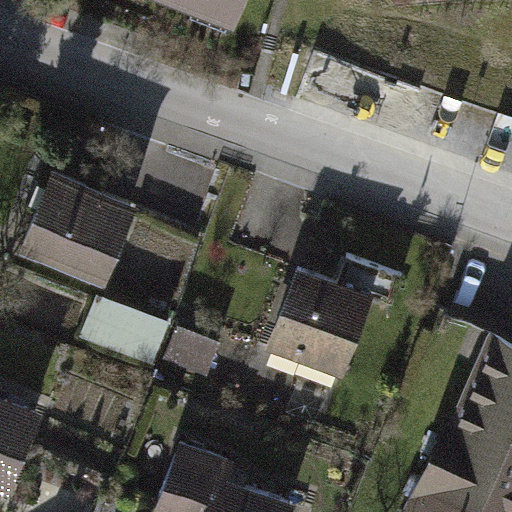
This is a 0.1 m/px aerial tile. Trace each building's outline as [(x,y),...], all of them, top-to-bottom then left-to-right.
[(242,0),(197,0),(237,15),(242,0)] [(130,201),(55,171),(28,238),(102,269),(130,201)] [(338,279),(300,265),(271,341),(342,367),(370,290),(394,299),(403,274),(348,253),(338,279)] [(154,349),(166,320),(121,302),(110,332),(154,349)] [(199,331),(180,324),(168,357),(187,364),(199,331)] [(511,511),(511,348),(481,336),(408,511),(511,511)] [(0,481),(5,484),(34,409),(0,396),(0,481)] [(230,458),(183,441),(159,508),(170,511),(286,511),(290,501),(223,477),(230,458)]
